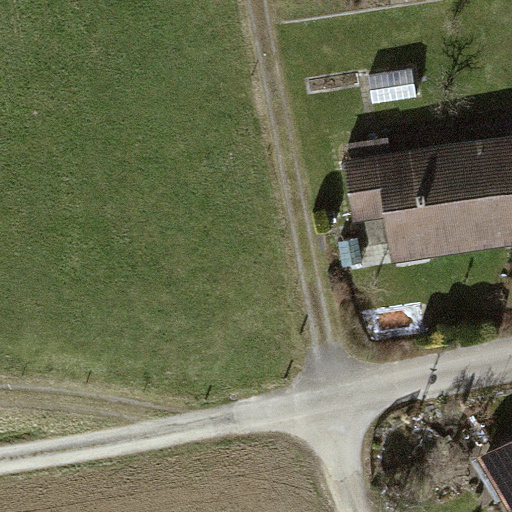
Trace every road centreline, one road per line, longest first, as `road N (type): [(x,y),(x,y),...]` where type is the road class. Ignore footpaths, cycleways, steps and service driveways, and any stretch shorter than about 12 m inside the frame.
road 1 (track): [(260,0),(346,476),(360,511)]
road 2 (track): [(511,357),(0,451)]
road 3 (track): [(192,418),(37,387),(0,388)]
